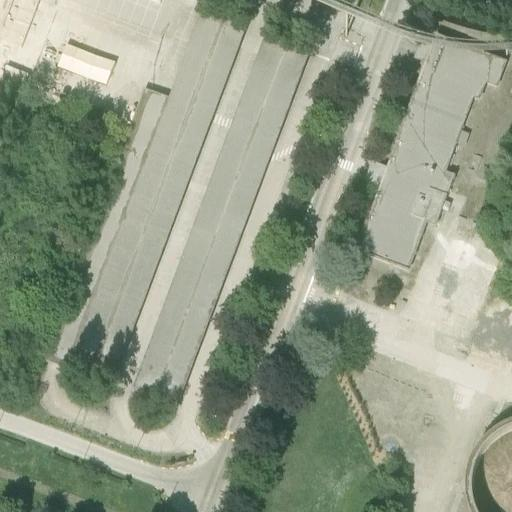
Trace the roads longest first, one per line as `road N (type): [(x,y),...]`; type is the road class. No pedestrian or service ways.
road 1 (unknown): [(266,12),(127,423),(77,391),(73,344),(200,0)]
road 2 (unknown): [(176,484),(311,90),(315,44),(299,25),(266,12)]
